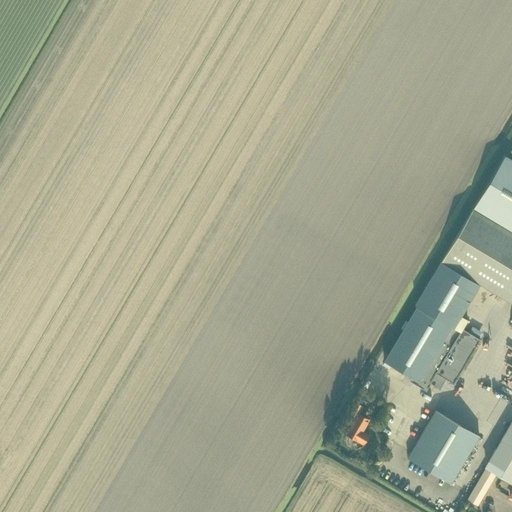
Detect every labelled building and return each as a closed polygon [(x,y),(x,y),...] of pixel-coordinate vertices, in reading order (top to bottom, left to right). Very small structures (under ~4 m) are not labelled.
[(511,303),(511,159),(505,155),(473,208),(441,262),(415,305),(417,306),(384,362),(412,378),(410,380),(425,389),(427,388),(431,382),(438,386),(440,386),(445,378),(454,383),(480,339),(474,336),(469,333),(463,329),(468,320),(461,316),(480,284),(511,303)] [(364,406),(360,403),(356,401),(348,414),(354,419),(346,433),(363,443),(368,435),(363,431),(371,418),(360,412),(364,406)] [(451,484),(480,436),(436,409),(407,457),(451,484)] [(485,467),(476,483),(487,489),(496,474),(511,483),(511,422),(485,467)] [(473,487),(483,465),(474,461),(464,483),(473,487)] [(470,493),(467,499),(478,505),(481,499),(470,493)]
